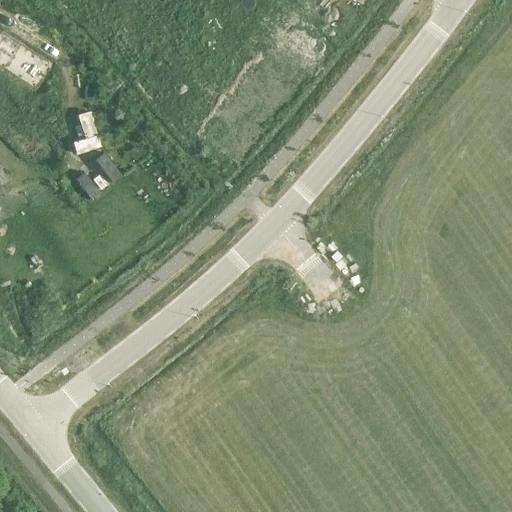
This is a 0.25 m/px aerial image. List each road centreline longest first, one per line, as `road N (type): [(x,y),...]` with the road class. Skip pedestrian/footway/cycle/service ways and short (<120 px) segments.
road 1 (tertiary): [(29,429),(203,293),(274,226)]
road 2 (tertiary): [(274,226),(459,0)]
